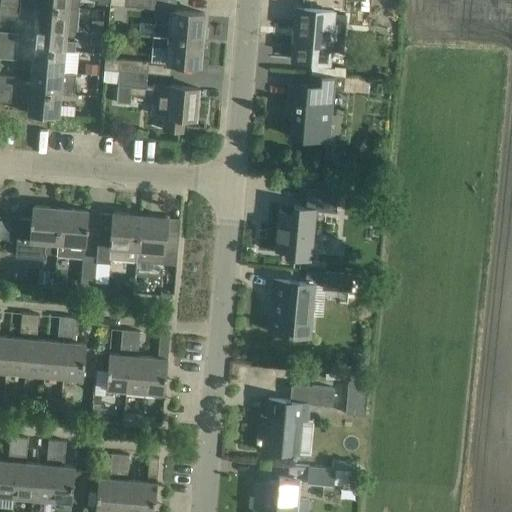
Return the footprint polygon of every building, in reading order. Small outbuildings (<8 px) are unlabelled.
[(69,0),(20,0),(21,4),(68,8),(69,0)] [(110,0),(110,5),(124,6),(150,8),(150,0),(110,0)] [(66,30),(68,8),(21,4),(20,14),(36,15),(35,27),(66,30)] [(297,8),(293,44),(297,44),(296,61),(330,64),(331,46),(334,12),(297,8)] [(153,35),(202,40),(204,13),(171,10),(170,24),(154,23),(153,35)] [(65,52),(66,30),(35,27),(34,38),(18,37),(17,47),(65,52)] [(91,31),(90,44),(101,45),(103,32),(91,31)] [(152,47),(168,48),(167,63),(200,65),(202,40),(153,35),(152,47)] [(65,52),(17,47),(16,57),(32,58),(31,70),(63,73),(65,52)] [(119,71),(147,73),(148,61),(105,58),(104,69),(119,71)] [(97,65),(85,64),(84,74),(97,74),(97,65)] [(334,67),(334,76),(344,77),(345,68),(334,67)] [(0,75),(0,89),(13,90),(61,95),(61,94),(74,95),(76,74),(63,73),(31,70),(30,81),(18,80),(19,77),(0,75)] [(146,88),(147,73),(119,71),(118,78),(116,103),(129,104),(131,86),(146,88)] [(291,136),(328,140),(332,88),(343,90),(344,77),(334,76),(310,74),(309,86),(290,84),(289,97),(295,97),(291,136)] [(183,117),(195,118),(195,115),(199,114),(200,106),(196,104),(198,88),(170,86),(170,87),(154,85),(152,114),(164,115),(163,130),(182,131),(183,117)] [(27,113),(59,116),(61,95),(13,90),(12,100),(29,101),(27,113)] [(342,117),(332,116),(331,127),(341,128),(342,117)] [(379,145),(365,136),(357,151),(371,159),(379,145)] [(336,161),(337,154),(324,153),(323,160),(336,161)] [(367,180),(347,178),(345,193),(365,195),(367,180)] [(343,202),(337,202),(338,193),(308,190),(307,206),(280,204),(276,250),(288,251),(288,257),(311,259),(315,209),(336,211),(337,208),(342,209),(343,202)] [(60,208),(33,206),(32,219),(19,218),(16,256),(45,258),(45,254),(56,255),(60,208)] [(60,208),(56,255),(83,257),(83,256),(84,256),(84,245),(87,210),(60,208)] [(113,213),(109,259),(135,261),(139,215),(113,213)] [(176,264),(178,236),(166,235),(167,217),(139,215),(135,261),(176,264)] [(80,286),(94,287),(96,257),(84,256),(83,256),(83,257),(80,286)] [(39,281),(49,282),(50,269),(40,268),(39,281)] [(351,291),(352,275),(324,272),(323,288),(351,291)] [(313,283),(293,281),(273,279),(269,331),(308,335),(313,283)] [(0,370),(5,371),(8,336),(0,335),(0,318),(1,311),(0,310),(0,370)] [(30,313),(21,312),(19,337),(8,336),(5,371),(25,373),(30,313)] [(30,313),(25,373),(44,374),(47,339),(37,338),(39,314),(30,313)] [(44,374),(63,376),(68,317),(60,316),(57,340),(47,339),(44,374)] [(77,317),(68,317),(63,376),(83,378),(83,375),(95,376),(97,348),(85,347),(86,343),(75,342),(77,317)] [(106,388),(125,390),(131,330),(122,329),(120,354),(109,353),(106,388)] [(131,330),(125,390),(145,391),(148,355),(137,354),(139,331),(131,330)] [(148,355),(145,391),(164,393),(169,333),(159,333),(157,356),(148,355)] [(348,371),(347,413),(370,414),(371,372),(348,371)] [(261,415),(258,450),(277,452),(298,453),(301,418),(307,419),(309,403),(324,405),(332,405),(334,388),(291,384),(290,400),(268,399),(267,415),(261,415)] [(101,404),(102,395),(93,394),(93,403),(101,404)] [(23,398),(22,407),(32,408),(33,399),(23,398)] [(135,412),(134,425),(142,426),(143,413),(135,412)] [(153,416),(143,415),(142,425),(142,426),(156,427),(157,420),(153,416)] [(8,460),(0,459),(0,507),(13,508),(14,496),(19,437),(11,436),(8,460)] [(28,437),(19,437),(14,496),(33,498),(36,463),(26,462),(28,437)] [(33,498),(52,500),(58,440),(49,439),(46,464),(36,463),(33,498)] [(74,470),(75,466),(64,465),(66,441),(58,440),(52,500),(83,502),(86,471),(74,470)] [(95,511),(99,511),(115,511),(120,454),(111,453),(109,477),(98,476),(95,511)] [(120,454),(115,511),(134,511),(137,479),(127,479),(129,455),(120,454)] [(134,511),(153,511),(159,457),(149,456),(147,480),(137,479),(134,511)] [(357,470),(307,466),(306,481),(323,483),(322,496),(332,497),(334,484),(351,486),(352,481),(356,481),(357,470)] [(278,482),(255,480),(252,511),(307,511),(309,500),(298,499),(299,478),(279,476),(278,482)]
